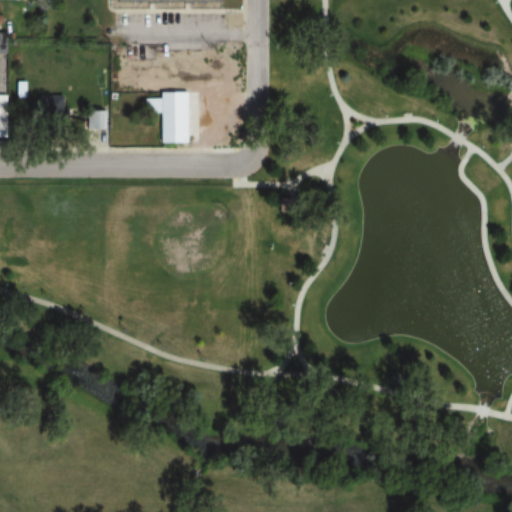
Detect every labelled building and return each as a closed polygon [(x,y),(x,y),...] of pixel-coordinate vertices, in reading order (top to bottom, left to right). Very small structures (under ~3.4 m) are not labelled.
[(158,60),(116,60),(116,80),(220,80),(220,50),(158,50),(158,60)] [(185,143),(185,93),(142,93),(142,111),(157,111),(157,143),(185,143)] [(59,97),(36,97),(36,119),(59,119),(59,97)] [(130,105),(129,98),(115,101),(117,108),(130,105)] [(106,130),(106,111),(85,111),(85,130),(106,130)]
